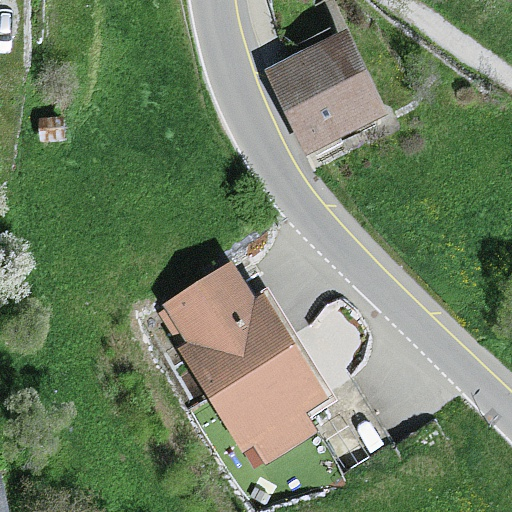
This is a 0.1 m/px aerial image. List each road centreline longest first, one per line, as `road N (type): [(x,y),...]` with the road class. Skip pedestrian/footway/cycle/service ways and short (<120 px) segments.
road 1 (tertiary): [(511,415),(344,252),(276,172),(221,52),(210,0)]
road 2 (residential): [(511,81),(399,0)]
